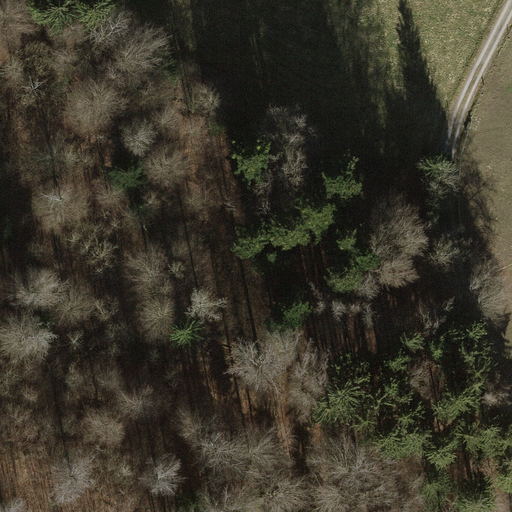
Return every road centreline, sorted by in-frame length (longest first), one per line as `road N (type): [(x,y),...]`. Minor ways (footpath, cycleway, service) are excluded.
road 1 (track): [(330,511),(298,453),(63,257),(0,185)]
road 2 (track): [(511,430),(442,205),(452,134),(511,3)]
